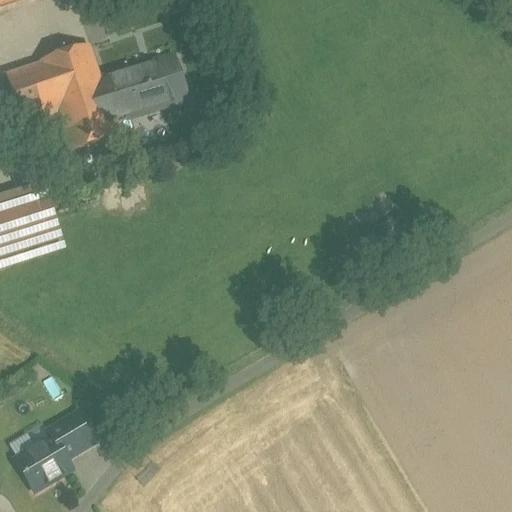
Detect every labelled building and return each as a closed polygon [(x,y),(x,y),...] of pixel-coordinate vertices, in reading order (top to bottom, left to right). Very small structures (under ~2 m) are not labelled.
[(0,0),(0,8),(25,0),(0,0)] [(91,51),(5,79),(22,130),(57,118),(69,156),(119,140),(111,117),(101,86),(102,86),(91,51)] [(156,69),(128,77),(128,78),(102,86),(101,86),(111,117),(138,109),(141,117),(158,112),(158,109),(187,100),(180,81),(179,81),(173,61),(155,67),(156,69)] [(43,189),(0,203),(0,260),(60,241),(43,189)] [(80,415),(47,434),(52,442),(53,442),(66,463),(98,444),(80,415)] [(52,442),(15,464),(34,495),(72,473),(66,463),(53,442),(52,442)]
